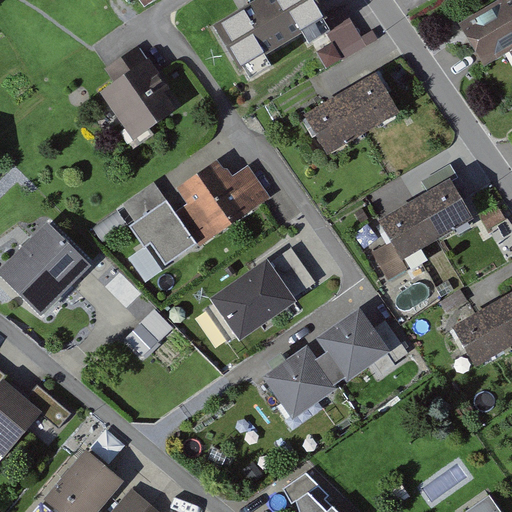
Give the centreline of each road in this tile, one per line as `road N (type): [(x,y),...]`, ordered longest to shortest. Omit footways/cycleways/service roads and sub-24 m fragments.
road 1 (residential): [(0,320),(225,511)]
road 2 (residential): [(511,186),(383,0)]
